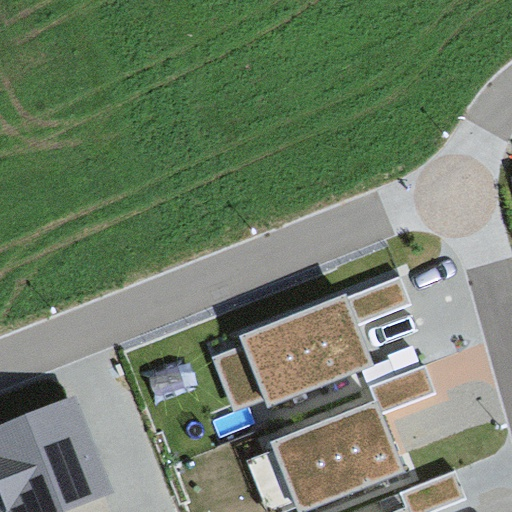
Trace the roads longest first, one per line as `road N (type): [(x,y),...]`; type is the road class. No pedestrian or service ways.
road 1 (residential): [(462,190),(0,363)]
road 2 (residential): [(511,348),(462,190)]
